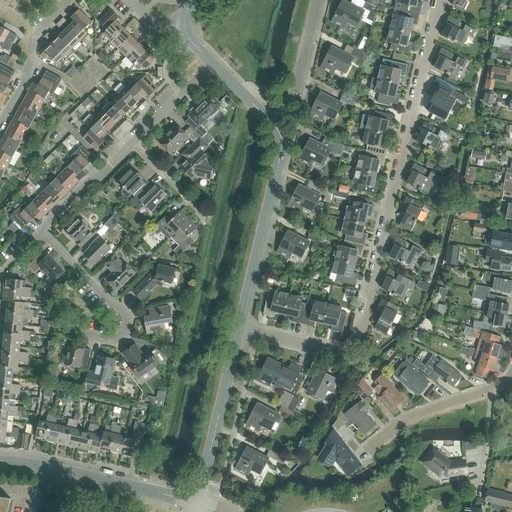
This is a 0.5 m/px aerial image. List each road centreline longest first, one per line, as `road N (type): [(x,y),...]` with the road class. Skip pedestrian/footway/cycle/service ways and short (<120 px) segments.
road 1 (residential): [(239,329),(337,352),(357,341),(438,0)]
road 2 (residential): [(239,329),(282,149),(268,118)]
road 3 (unclassified): [(197,502),(0,461)]
road 4 (residential): [(63,329),(111,342),(128,317),(43,231)]
road 5 (residential): [(197,502),(239,329)]
road 6 (residential): [(371,446),(427,409),(511,383)]
road 7 (residential): [(0,121),(31,67),(35,32),(69,0)]
road 8 (residential): [(268,118),(294,94),(317,0)]
road 9 (residential): [(43,231),(133,144)]
